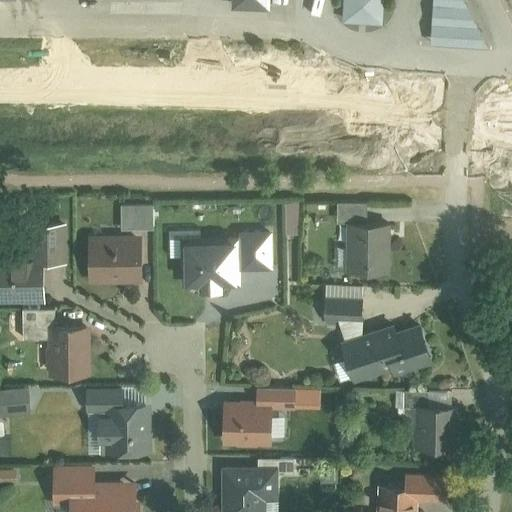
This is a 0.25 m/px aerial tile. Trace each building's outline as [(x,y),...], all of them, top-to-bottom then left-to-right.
[(383,0),(340,0),(340,18),(382,20),(383,0)] [(366,200),(336,199),(335,223),(346,224),(344,268),(388,269),(390,217),(366,216),(366,200)] [(119,238),(89,239),(90,279),(140,277),(140,247),(155,247),(153,200),(118,201),(119,238)] [(299,200),(290,200),(288,246),(298,246),(299,200)] [(28,252),(0,251),(0,298),(44,298),(44,259),(64,259),(64,220),(28,220),(28,252)] [(237,231),(181,232),(182,282),(238,282),(238,267),(273,266),(273,226),(237,226),(237,231)] [(325,293),(322,293),(321,319),(338,319),(338,332),(358,332),(362,330),(362,282),(325,281),(325,293)] [(54,305),(22,305),(22,339),(49,338),(49,370),(88,369),(88,321),(54,321),(54,305)] [(358,332),(342,337),(355,376),(390,364),(392,371),(433,358),(423,330),(400,338),(394,320),(362,330),(358,332)] [(97,407),(98,448),(148,446),(147,395),(121,396),(120,383),(84,384),(85,408),(97,407)] [(254,400),(220,400),(220,440),(271,440),(271,404),(295,404),(295,383),(254,383),(254,400)] [(401,404),(414,404),(412,442),(455,444),(457,399),(427,398),(428,388),(402,387),(401,404)] [(255,461),(221,462),(221,511),(262,511),(263,496),(278,496),(277,472),(294,472),(293,453),(255,454),(255,461)] [(68,504),(68,511),(138,511),(138,502),(134,502),(134,475),(94,476),(94,461),(51,462),(51,504),(68,504)] [(362,511),(415,511),(416,498),(446,498),(446,470),(404,470),(404,480),(376,480),(376,509),(363,509),(362,511)]
